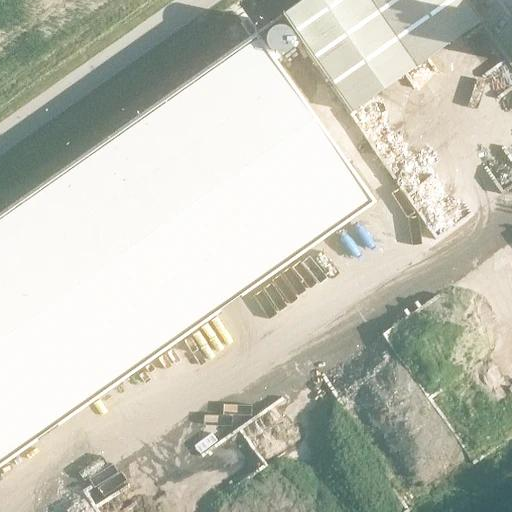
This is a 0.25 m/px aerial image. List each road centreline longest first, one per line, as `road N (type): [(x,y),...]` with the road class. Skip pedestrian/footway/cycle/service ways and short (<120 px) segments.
road 1 (unknown): [(144,454),(114,399),(98,339),(140,290),(203,241),(242,227),(272,230),(339,326)]
road 2 (unclassified): [(0,132),(193,0)]
road 3 (unknown): [(144,454),(339,326)]
road 4 (unknown): [(339,326),(511,207)]
